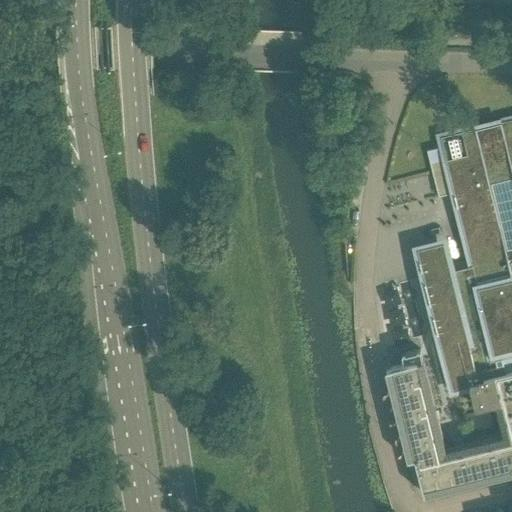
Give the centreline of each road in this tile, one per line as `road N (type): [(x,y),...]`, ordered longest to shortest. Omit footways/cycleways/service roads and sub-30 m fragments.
road 1 (primary): [(76,0),(99,214),(153,511)]
road 2 (primary): [(188,511),(129,0)]
road 3 (unclassified): [(316,56),(0,46)]
road 4 (unclassified): [(316,56),(511,64)]
